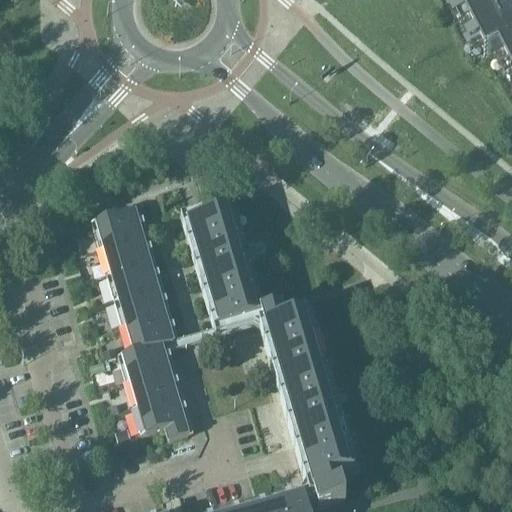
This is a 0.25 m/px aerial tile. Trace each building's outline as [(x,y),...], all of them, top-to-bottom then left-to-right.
[(511,0),(451,0),(484,62),(485,61),(497,55),(511,84),(511,0)] [(134,215),(124,218),(96,226),(134,357),(123,360),(146,440),(165,434),(169,446),(188,441),(161,351),(173,347),(134,215)] [(342,511),(342,509),(345,508),(338,482),(365,474),(319,316),(283,327),(279,314),(262,319),(231,215),(187,228),(218,334),(261,321),(307,478),(311,477),(317,499),(273,511),(342,511)] [(113,354),(104,356),(107,364),(116,361),(113,354)] [(126,433),(116,436),(119,447),(129,444),(126,433)]
